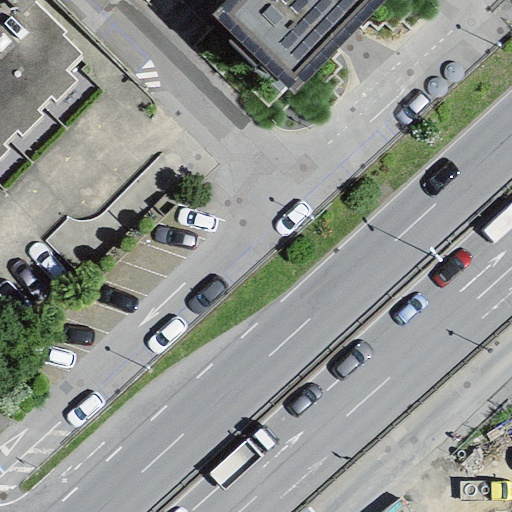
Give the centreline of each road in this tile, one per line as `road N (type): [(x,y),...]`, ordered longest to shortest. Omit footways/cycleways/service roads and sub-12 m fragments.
road 1 (primary): [(511,131),(157,457)]
road 2 (residential): [(282,184),(0,452)]
road 3 (primary): [(231,511),(511,259)]
road 4 (residential): [(282,184),(467,0)]
road 5 (residential): [(102,0),(282,184)]
road 6 (residential): [(334,511),(511,349)]
road 7 (residential): [(157,457),(36,511)]
